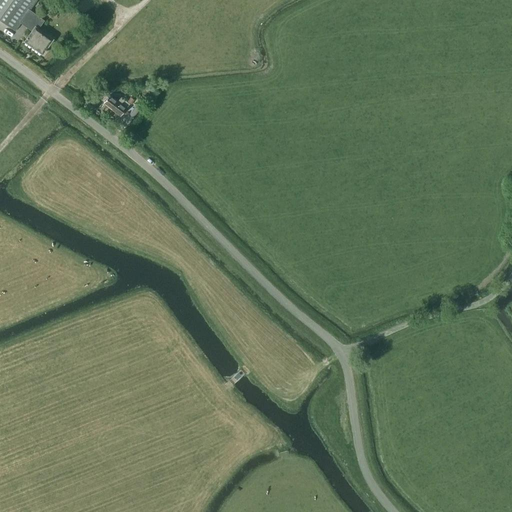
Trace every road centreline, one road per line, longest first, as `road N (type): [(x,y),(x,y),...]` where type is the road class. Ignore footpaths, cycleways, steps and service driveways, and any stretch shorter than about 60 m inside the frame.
road 1 (unclassified): [(394,511),(362,463),(348,375),(335,346),(145,165),(0,54)]
road 2 (track): [(51,91),(145,0)]
